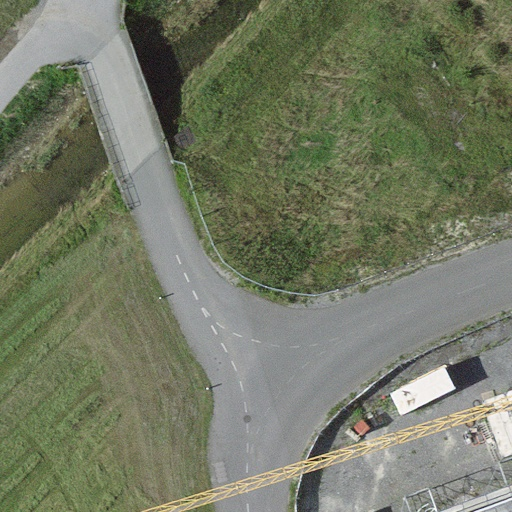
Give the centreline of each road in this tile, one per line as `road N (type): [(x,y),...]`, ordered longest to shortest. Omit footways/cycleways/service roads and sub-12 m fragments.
road 1 (unclassified): [(87,0),(191,295),(232,359),(248,429)]
road 2 (unclassified): [(248,429),(333,359),(511,257)]
